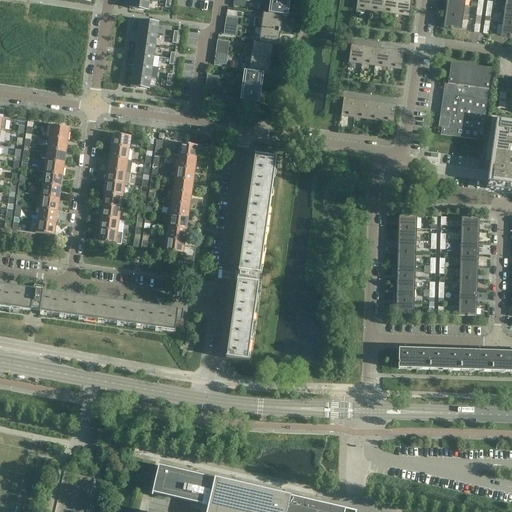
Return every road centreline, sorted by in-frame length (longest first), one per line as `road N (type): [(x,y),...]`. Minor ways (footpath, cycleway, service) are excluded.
road 1 (tertiary): [(206,398),(0,361)]
road 2 (residential): [(374,339),(377,153)]
road 3 (residential): [(70,283),(92,106)]
road 4 (residential): [(377,153),(405,147),(426,0)]
road 5 (residential): [(218,305),(243,131)]
road 6 (tertiary): [(373,410),(206,398)]
road 7 (residential): [(218,305),(70,283)]
road 8 (tertiary): [(511,415),(373,410)]
road 9 (residential): [(500,342),(500,208)]
road 10 (residential): [(192,122),(205,35),(215,27),(219,0)]
road 11 (residential): [(374,339),(500,342)]
